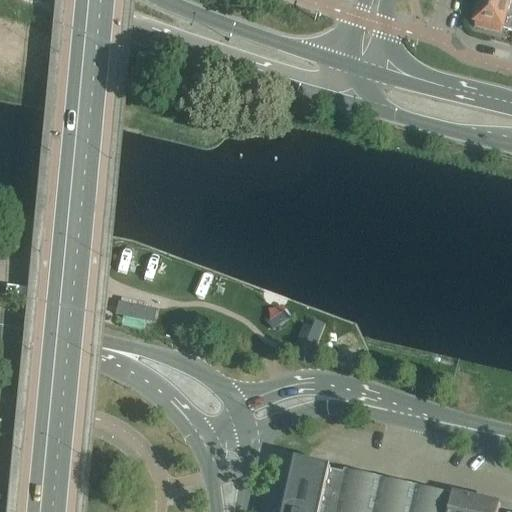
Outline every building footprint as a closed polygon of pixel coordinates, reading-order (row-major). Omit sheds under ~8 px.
[(511,32),(511,2),(501,0),(478,0),(477,9),(479,10),(475,26),(501,33),(502,30),(511,32)] [(117,303),(115,315),(148,322),(151,310),(119,303),(117,303)] [(303,326),(295,348),(304,352),(306,346),(311,348),(316,350),(325,326),(315,322),(312,329),(303,326)] [(331,327),(321,336),(338,355),(348,346),(331,327)] [(321,511),(330,472),(330,470),(295,462),(284,511),(279,511),(321,511)] [(373,511),(381,480),(348,473),(344,472),(343,475),(330,472),(321,511),(373,511)] [(373,511),(410,511),(416,488),(381,480),(373,511)] [(410,511),(450,511),(454,497),(416,488),(410,511)] [(498,511),(500,507),(454,497),(450,511),(498,511)]
